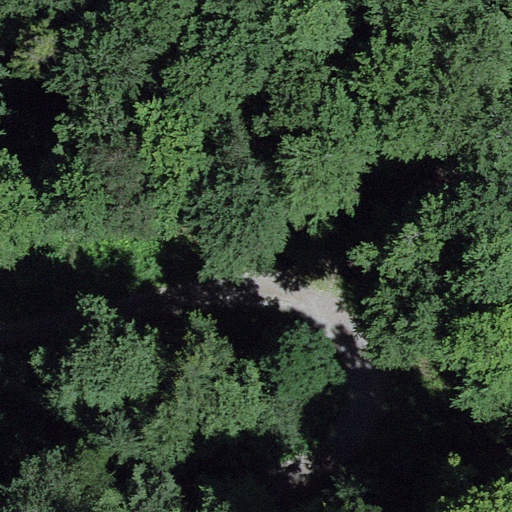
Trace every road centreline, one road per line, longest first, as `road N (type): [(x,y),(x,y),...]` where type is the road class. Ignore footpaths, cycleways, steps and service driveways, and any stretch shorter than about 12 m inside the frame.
road 1 (track): [(105,511),(311,461),(337,445),(376,398),(365,340),(306,292),(242,282),(183,288),(93,317),(0,333)]
road 2 (track): [(511,107),(306,292)]
